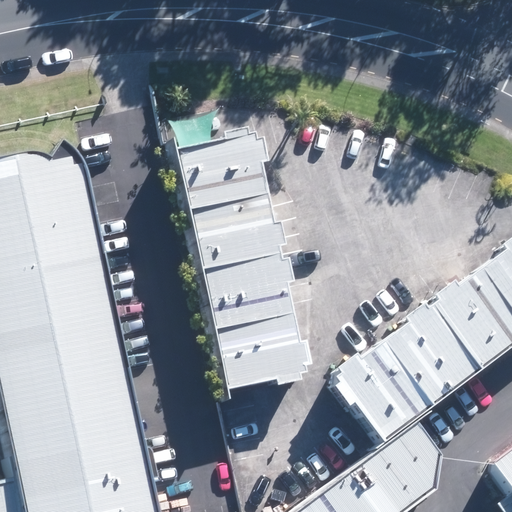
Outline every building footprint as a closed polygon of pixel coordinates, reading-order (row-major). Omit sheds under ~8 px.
[(255,148),(172,166),(223,408),(307,390),(255,148)] [(0,511),(159,511),(86,166),(0,183),(0,385),(23,495),(0,500),(0,511)] [(511,361),(511,249),(329,388),(383,459),(511,361)] [(436,465),(416,438),(318,511),(416,511),(430,500),(436,465)] [(511,446),(484,468),(511,505),(511,446)]
